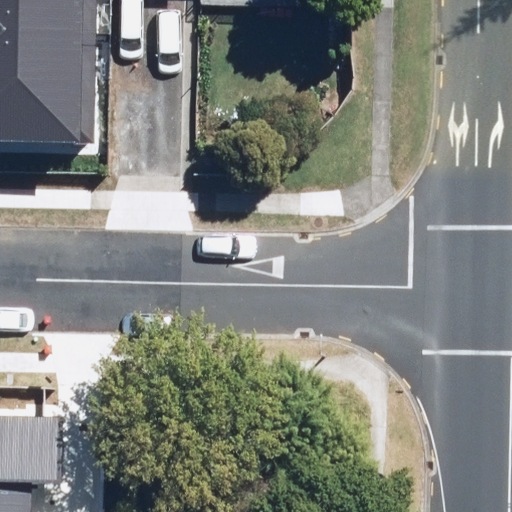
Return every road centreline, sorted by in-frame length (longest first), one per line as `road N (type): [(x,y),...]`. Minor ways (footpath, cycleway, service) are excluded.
road 1 (residential): [(508,289),(0,280)]
road 2 (secondary): [(508,289),(506,511)]
road 3 (secondary): [(511,126),(508,289)]
